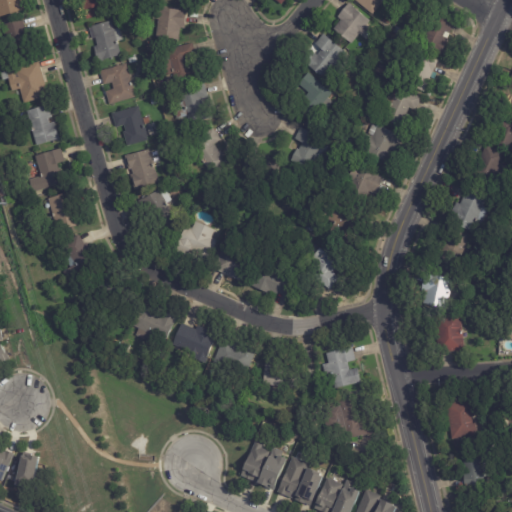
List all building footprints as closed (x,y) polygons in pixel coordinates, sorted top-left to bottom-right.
[(25,0),(28,10),(3,17),(0,8),(0,0),(25,0)] [(85,20),(79,0),(105,0),(109,13),(85,20)] [(355,0),(384,0),(372,15),(355,0)] [(333,29),(340,20),(336,17),(348,3),(370,21),(366,26),(372,31),(365,40),(358,34),(350,44),(333,29)] [(160,8),(186,11),(184,29),(180,28),(179,41),(155,38),(158,21),(153,20),(154,10),(158,10),(159,8),(160,8)] [(454,23),(439,56),(418,46),(434,12),(454,22),(454,23)] [(387,23),(383,21),(385,16),(391,19),(389,24),(387,23)] [(27,20),(36,56),(0,65),(0,49),(15,45),(9,24),(26,19),(27,20)] [(94,38),(91,27),(110,21),(112,29),(118,28),(122,40),(116,42),(120,55),(95,62),(91,48),(97,46),(94,38)] [(322,78),(301,61),(309,50),(316,55),(320,50),(314,45),(322,34),(347,55),(338,66),(334,63),(322,78)] [(379,35),(384,38),(381,44),(376,41),(379,35)] [(192,45),(195,56),(184,59),(187,69),(199,66),(202,77),(175,84),(172,74),(163,76),(159,62),(163,61),(161,54),(166,53),(165,50),(192,43),(192,45)] [(383,48),(387,50),(384,55),(382,58),(378,57),(380,52),(381,53),(383,48)] [(437,62),(423,93),(405,85),(419,53),(437,60),(437,62)] [(44,73),(50,97),(26,103),(22,90),(15,92),(12,79),(4,81),(2,74),(41,63),(44,73)] [(128,74),(135,98),(108,105),(104,92),(113,90),(111,83),(103,85),(99,71),(125,64),(128,74)] [(376,64),(383,68),(379,75),(372,71),(376,64)] [(326,98),(311,117),(297,105),(307,93),(297,85),(307,73),(331,93),(326,98)] [(163,79),(169,77),(171,84),(166,86),(163,79)] [(204,86),(207,96),(200,98),(202,105),(205,104),(209,119),(189,125),(186,116),(176,119),(173,110),(178,109),(176,104),(182,102),(179,90),(203,83),(204,86)] [(398,87),(421,98),(415,111),(408,108),(406,114),(408,115),(402,128),(382,119),(385,113),(380,110),(391,86),(397,88),(398,87)] [(53,107),(56,118),(52,119),(53,124),(59,122),(63,140),(39,146),(30,112),(53,106),(53,107)] [(140,117),(147,141),(126,147),(122,132),(125,132),(123,126),(115,128),(111,114),(137,106),(140,117)] [(501,124),(505,115),(511,118),(511,148),(510,153),(492,144),(501,124)] [(376,125),(402,137),(389,164),(358,150),(366,135),(370,137),(370,135),(367,134),(371,125),(375,127),(376,125)] [(214,130),(220,140),(213,145),(218,152),(220,150),(228,163),(210,175),(189,144),(212,128),(214,130)] [(294,151),(295,149),(298,150),(301,144),(293,140),(299,128),(324,140),(322,144),(327,147),(320,160),(315,157),(308,171),(289,161),(294,151)] [(349,138),(346,144),(339,140),(341,135),(349,138)] [(480,155),(485,145),(505,154),(490,189),(470,180),(480,155)] [(69,158),(72,171),(67,172),(70,183),(51,189),(45,170),(43,170),(39,156),(66,149),(69,158)] [(149,152),(157,183),(133,190),(129,175),(131,174),(130,169),(127,170),(124,156),(148,149),(149,152)] [(260,185),(245,187),(243,160),(256,159),(256,167),(264,167),(263,159),(278,158),(280,183),(268,184),(267,177),(262,178),(263,185),(260,185)] [(382,179),(375,193),(372,191),(370,195),(349,185),(351,180),(347,178),(353,164),(382,178),(382,179)] [(330,180),(325,190),(318,186),(322,177),(330,180)] [(309,181),(305,189),(301,187),(305,179),(309,181)] [(1,189),(7,187),(9,195),(3,196),(1,189)] [(165,191),(171,200),(164,205),(174,222),(161,230),(142,199),(158,190),(159,193),(164,190),(165,191)] [(459,205),(466,190),(485,199),(481,207),(487,210),(480,225),(475,222),(470,232),(447,221),(455,203),(459,205)] [(84,193),(87,205),(82,207),(87,226),(61,233),(52,200),(84,191),(84,193)] [(220,205),(229,201),(232,208),(223,211),(220,205)] [(366,215),(361,227),(353,223),(350,231),(332,223),(334,219),(329,216),(335,201),(366,215)] [(205,225),(213,228),(210,236),(215,239),(207,258),(188,250),(186,255),(173,249),(183,224),(190,227),(193,219),(205,225)] [(440,235),(444,226),(470,238),(459,261),(444,254),(449,242),(439,237),(440,235)] [(14,234),(21,231),(26,243),(17,247),(15,239),(16,239),(14,234)] [(82,234),(104,263),(75,285),(66,273),(79,262),(64,243),(80,231),(82,234)] [(245,284),(213,269),(226,239),(235,243),(232,250),(256,260),(245,284)] [(323,287),(307,275),(313,266),(308,263),(318,249),(323,253),(326,249),(341,261),(332,274),(338,278),(329,291),(323,287)] [(287,297),(278,293),(276,295),(269,292),(268,295),(251,287),(260,267),(294,282),(287,297)] [(116,274),(124,282),(116,292),(107,284),(116,274)] [(421,288),(423,275),(448,279),(443,306),(423,303),(425,292),(420,292),(421,288)] [(142,311),(159,318),(162,311),(175,316),(165,340),(148,333),(145,341),(134,337),(137,329),(132,327),(139,310),(142,311)] [(462,329),(463,351),(437,353),(434,316),(461,314),(462,329)] [(511,340),(501,338),(505,322),(511,324),(511,340)] [(183,325),(194,330),(196,326),(215,335),(202,364),(189,358),(191,354),(176,347),(174,352),(171,351),(173,346),(171,345),(180,324),(183,325)] [(224,338),(236,343),(235,345),(254,352),(245,376),(213,364),(222,337),(224,338)] [(0,345),(0,364),(9,360),(3,344),(0,345)] [(352,349),(355,361),(347,363),(348,371),(357,369),(360,383),(333,389),(330,375),(324,376),(321,365),(327,364),(325,354),(352,348),(352,349)] [(267,361),(278,362),(278,369),(291,369),(290,387),(263,386),(264,361),(267,361)] [(371,434),(347,439),(339,402),(364,396),(372,434),(371,434)] [(446,426),(444,403),(470,400),(471,413),(470,413),(470,418),(473,417),(475,438),(448,441),(446,426)] [(338,408),(344,433),(331,436),(325,411),(338,408)] [(256,481),(254,484),(239,476),(255,442),(262,446),(260,449),(269,453),(256,481)] [(274,488),(269,486),(267,488),(258,484),(274,448),(283,452),(281,458),(286,460),(274,488)] [(464,488),(463,467),(451,467),(451,449),(490,448),(491,477),(484,477),(484,488),(464,488)] [(0,478),(5,480),(13,453),(1,449),(0,452),(0,478)] [(31,457),(40,458),(34,484),(27,482),(26,489),(17,487),(23,457),(30,459),(30,457),(31,457)] [(287,498),(276,493),(291,458),(306,465),(291,500),(287,498)] [(318,473),(320,474),(319,476),(322,477),(311,506),(305,503),(305,504),(295,500),(307,469),(318,473)] [(329,481),(341,486),(329,511),(317,511),(312,510),(325,479),(329,481)] [(333,511),(342,492),(343,493),(347,483),(358,487),(356,493),(359,495),(351,511),(333,511)] [(370,493),(380,497),(373,511),(355,511),(365,491),(370,493)] [(394,506),(393,507),(396,509),(394,511),(376,511),(382,501),(394,506)]
